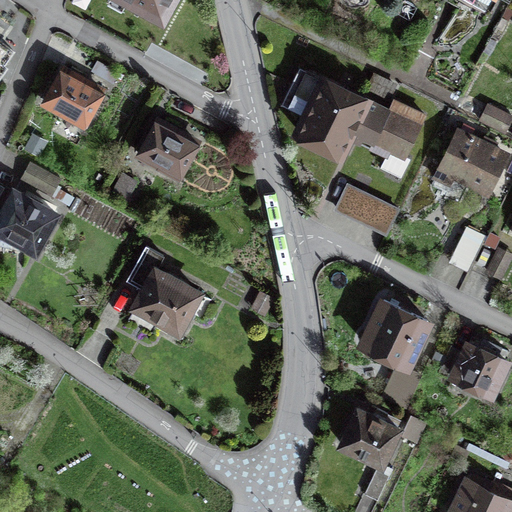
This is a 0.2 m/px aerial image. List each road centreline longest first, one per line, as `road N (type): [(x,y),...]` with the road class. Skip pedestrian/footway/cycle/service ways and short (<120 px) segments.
road 1 (residential): [(0,316),(267,496)]
road 2 (tertiary): [(290,236),(300,387),(291,440),(267,496)]
road 3 (residential): [(290,236),(337,241),(511,324)]
road 4 (residential): [(48,14),(222,107),(252,110)]
road 5 (tertiary): [(252,110),(290,236)]
road 6 (residential): [(48,14),(0,134)]
